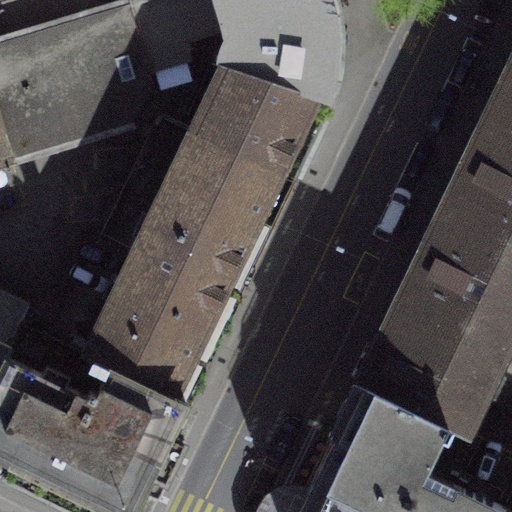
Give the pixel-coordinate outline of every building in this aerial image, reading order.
[(219,76),(192,128),(294,178),(328,104),(332,86),(336,68),(336,12),(332,0),(138,0),(127,4),(149,71),(190,58),(183,40),(222,28),(227,37),(218,56),(219,76)] [(149,71),(127,4),(0,42),(0,120),(10,155),(132,117),(152,85),(149,71)] [(511,66),(369,363),(360,383),(463,432),(472,413),(482,393),(497,401),(511,408),(511,66)] [(0,158),(10,155),(0,120),(0,158)] [(85,353),(185,401),(232,305),(294,178),(192,128),(85,353)] [(0,367),(22,323),(32,302),(0,286),(0,367)] [(22,323),(0,367),(0,454),(119,511),(132,511),(144,488),(185,401),(85,353),(22,323)] [(511,511),(511,508),(442,475),(449,461),(453,464),(468,435),(463,432),(360,383),(297,511),(511,511)]
